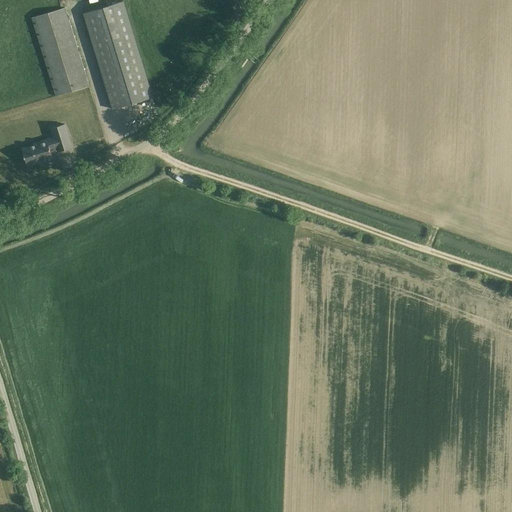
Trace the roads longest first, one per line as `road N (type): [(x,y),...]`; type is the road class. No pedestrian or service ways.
road 1 (track): [(149,146),(239,188),(511,281)]
road 2 (unclassified): [(0,214),(149,146),(222,75),(278,0)]
road 3 (unclassified): [(37,511),(0,383)]
